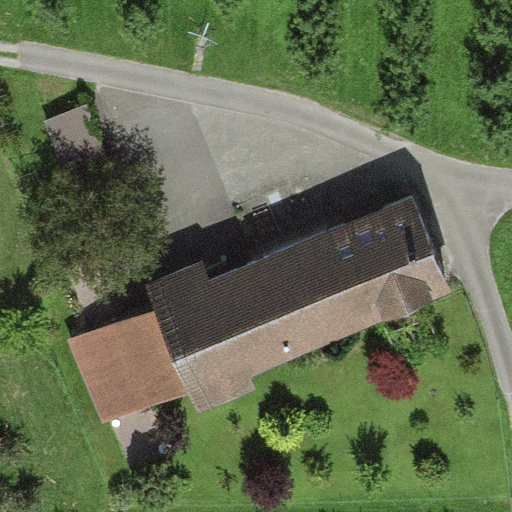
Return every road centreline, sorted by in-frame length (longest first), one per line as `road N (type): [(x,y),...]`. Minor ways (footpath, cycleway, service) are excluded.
road 1 (track): [(445,192),(398,152),(297,114),(0,56)]
road 2 (track): [(511,373),(445,192)]
